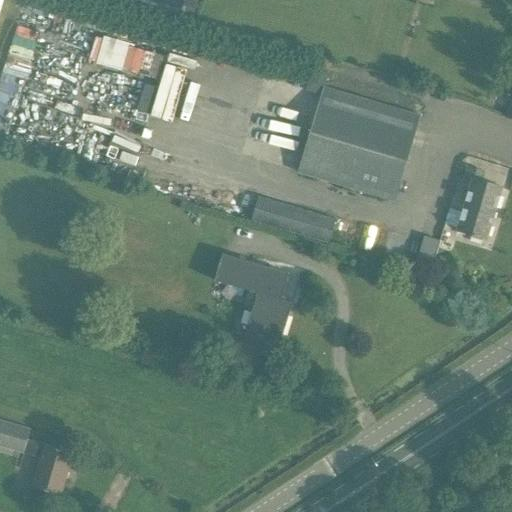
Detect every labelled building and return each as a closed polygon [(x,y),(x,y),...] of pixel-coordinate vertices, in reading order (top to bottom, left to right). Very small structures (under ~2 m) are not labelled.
[(511,43),(492,107),(501,115),(511,118),(511,43)] [(394,200),(419,115),(324,87),(327,77),(311,72),(305,91),(320,96),(298,172),(394,200)] [(501,188),(481,181),(483,172),(467,167),(464,177),(471,179),(456,229),(486,238),(501,188)] [(334,219),(287,205),(258,197),(251,220),(327,242),(334,219)] [(433,263),(439,240),(424,236),(417,259),(433,263)] [(276,353),(291,302),(280,299),(288,274),(220,254),(213,281),(255,293),(241,343),(276,353)] [(0,445),(40,457),(31,486),(60,495),(73,453),(27,439),(30,429),(0,420),(0,445)]
